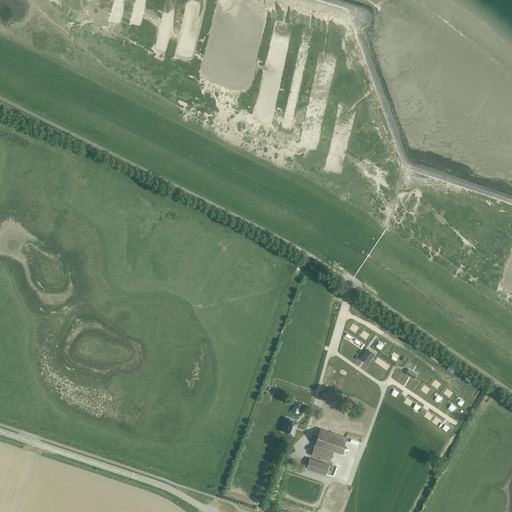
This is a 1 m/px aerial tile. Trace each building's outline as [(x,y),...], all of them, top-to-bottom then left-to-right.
[(367,350),(362,358),(368,362),(374,354),(367,350)] [(296,402),(292,411),(298,413),(301,404),(296,402)] [(289,420),(285,433),(293,436),(297,422),(289,420)] [(321,428),(315,445),(334,451),(341,454),(347,437),(321,428)] [(330,461),(334,451),(315,445),(311,455),(330,461)] [(326,475),(329,465),(310,458),(307,468),(326,475)]
